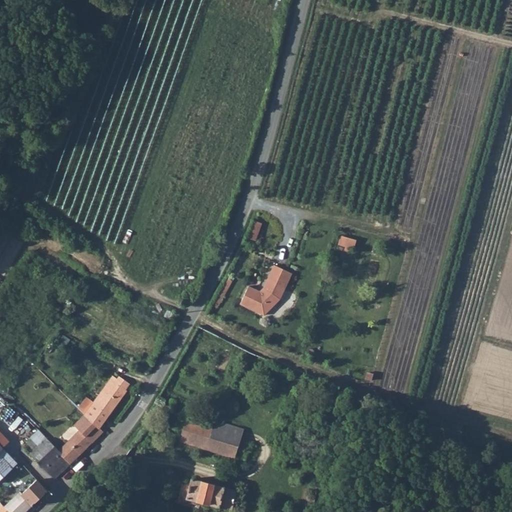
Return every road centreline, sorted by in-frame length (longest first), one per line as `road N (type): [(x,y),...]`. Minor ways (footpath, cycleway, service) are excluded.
road 1 (unclassified): [(48,511),(148,400),(235,239),(304,0)]
road 2 (track): [(195,317),(259,353),(402,406),(511,431)]
road 3 (track): [(195,317),(137,292),(120,277),(114,254),(25,197)]
road 4 (track): [(511,47),(386,15)]
